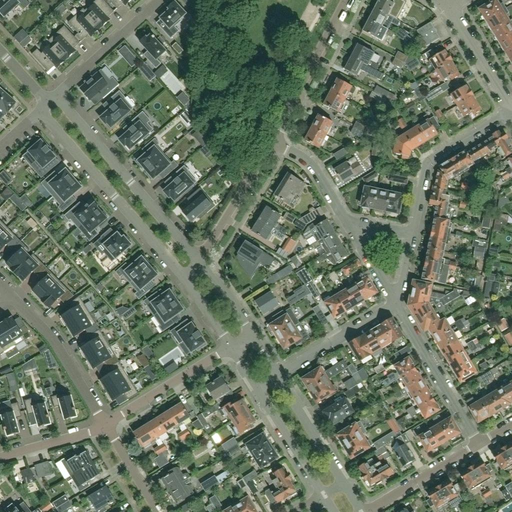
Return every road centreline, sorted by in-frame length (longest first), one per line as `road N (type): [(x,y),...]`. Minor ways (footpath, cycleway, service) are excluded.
road 1 (residential): [(37,111),(186,281)]
road 2 (residential): [(199,260),(55,95)]
road 3 (residential): [(410,235),(428,162),(511,110)]
road 4 (residential): [(105,426),(52,337),(11,295)]
road 5 (residential): [(478,444),(395,306)]
road 6 (residential): [(274,142),(345,0)]
road 7 (residential): [(105,426),(232,349)]
road 8 (residential): [(159,0),(55,95)]
road 9 (residential): [(199,260),(274,142)]
road 10 (residential): [(276,375),(395,306)]
road 11 (residential): [(365,511),(478,444)]
road 12 (residential): [(255,388),(322,496)]
road 13 (residential): [(344,482),(276,375)]
